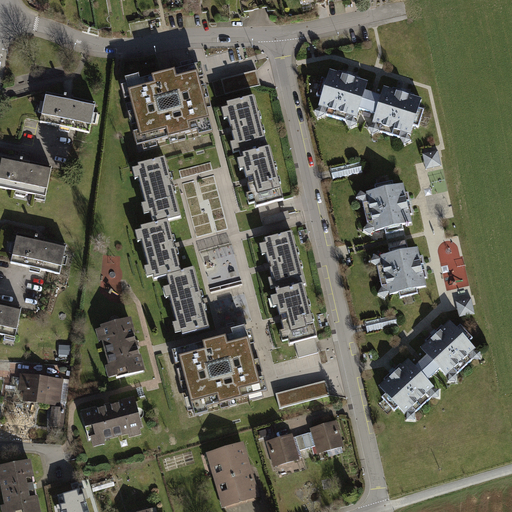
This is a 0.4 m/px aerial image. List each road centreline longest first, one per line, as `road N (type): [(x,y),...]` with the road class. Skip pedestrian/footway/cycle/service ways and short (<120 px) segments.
road 1 (residential): [(384,509),(277,33)]
road 2 (residential): [(0,16),(116,46),(277,33)]
road 3 (track): [(511,470),(384,509)]
